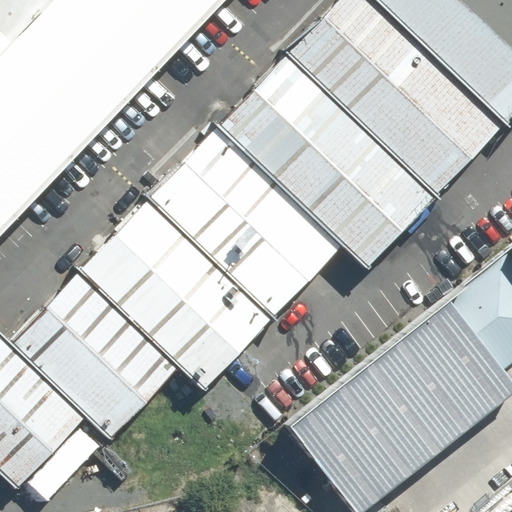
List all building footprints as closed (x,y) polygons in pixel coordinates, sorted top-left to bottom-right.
[(40,0),(0,42),(0,226),(217,0),(40,0)] [(503,124),(367,0),(330,0),(280,55),(431,193),(437,198),(503,124)] [(511,114),(511,0),(367,0),(503,124),(511,114)] [(431,193),(280,55),(210,130),(336,245),(362,268),(431,193)] [(336,245),(210,130),(144,203),(270,318),(336,245)] [(270,318),(144,203),(76,276),(176,367),(202,391),(270,318)] [(364,511),(511,389),(511,257),(506,249),(286,426),(357,511),(364,511)] [(176,367),(76,276),(9,349),(83,416),(109,440),(176,367)] [(83,416),(9,349),(0,340),(0,474),(16,489),(83,416)]
